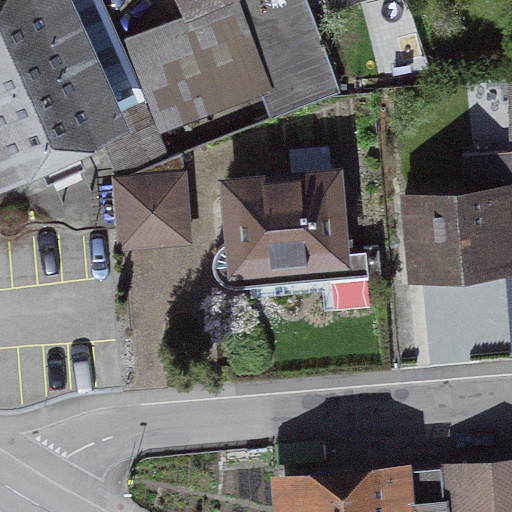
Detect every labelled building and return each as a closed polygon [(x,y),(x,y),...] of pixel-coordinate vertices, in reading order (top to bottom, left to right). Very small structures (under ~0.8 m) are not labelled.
[(0,160),(94,119),(118,173),(166,152),(143,98),(114,110),(65,0),(2,0),(0,1),(0,160)] [(215,0),(228,0),(270,116),(337,90),(304,0),(197,0),(200,7),(215,0)] [(505,127),(464,130),(466,152),(506,149),(505,127)] [(180,150),(116,177),(121,243),(187,237),(180,150)] [(229,183),(234,239),(220,244),(212,261),(217,275),(230,284),(329,276),(332,307),(368,303),(366,283),(381,282),(377,244),(363,245),(363,251),(338,253),(331,173),(229,183)] [(498,191),(414,198),(420,267),(504,260),(498,191)] [(511,511),(511,461),(450,466),(454,511),(511,511)] [(443,511),(440,467),(290,480),(293,511),(443,511)]
